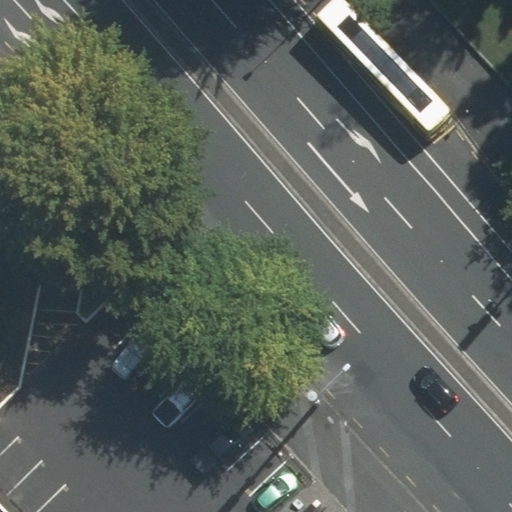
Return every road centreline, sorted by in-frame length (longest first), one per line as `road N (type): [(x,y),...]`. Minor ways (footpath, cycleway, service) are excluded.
road 1 (secondary): [(511,510),(56,0)]
road 2 (secondary): [(218,0),(511,326)]
